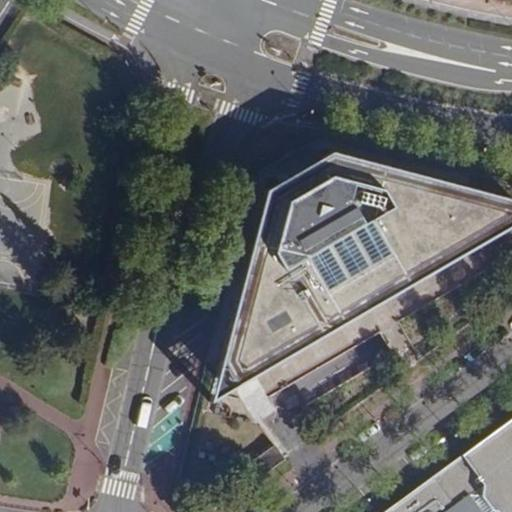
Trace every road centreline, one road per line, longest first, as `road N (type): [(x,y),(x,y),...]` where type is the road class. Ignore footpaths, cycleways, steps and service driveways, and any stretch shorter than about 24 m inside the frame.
road 1 (residential): [(117,511),(218,63)]
road 2 (secondary): [(511,81),(368,58),(279,28),(251,36),(218,63)]
road 3 (secondary): [(218,63),(511,131)]
road 4 (residential): [(511,360),(305,511)]
road 5 (secondary): [(511,58),(377,27),(302,0)]
road 6 (secondary): [(98,0),(218,63)]
